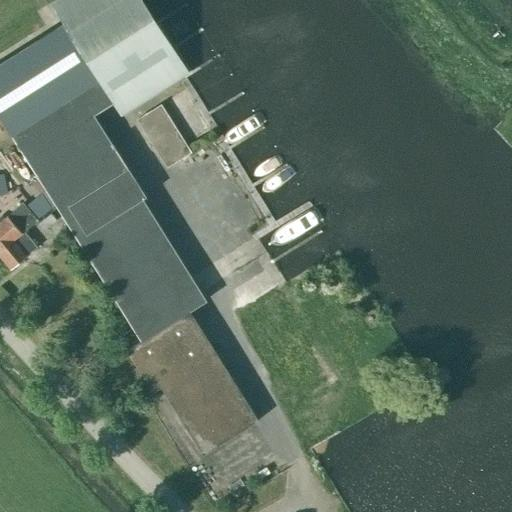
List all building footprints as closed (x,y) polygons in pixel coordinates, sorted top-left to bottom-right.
[(120,116),(187,73),(140,0),(53,0),(49,3),(62,25),(0,64),(0,119),(132,329),(118,338),(152,392),(160,387),(202,455),(257,421),(188,312),(205,302),(141,200),(144,198),(93,115),(112,103),(120,116)] [(136,121),(166,168),(190,153),(160,106),(136,121)] [(0,250),(23,232),(36,222),(22,205),(0,222),(0,250)] [(37,248),(23,232),(0,250),(0,258),(10,270),(37,248)] [(324,382),(301,346),(307,342),(276,292),(257,304),(262,312),(240,326),(266,367),(271,365),(286,389),(290,387),(298,399),(324,382)]
